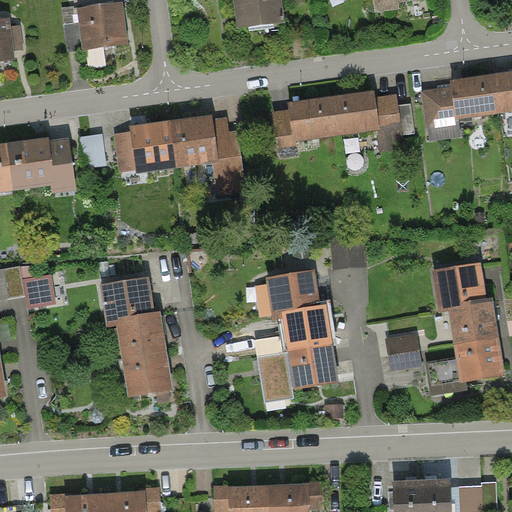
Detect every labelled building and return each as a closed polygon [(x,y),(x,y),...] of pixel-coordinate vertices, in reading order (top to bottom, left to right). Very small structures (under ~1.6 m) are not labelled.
[(275,0),(229,0),(234,31),(279,24),(275,0)] [(117,5),(74,12),(81,55),(124,48),(117,5)] [(13,19),(0,21),(0,62),(20,59),(13,19)] [(511,75),(486,79),(492,123),(511,120),(511,75)] [(486,79),(419,88),(425,132),(492,123),(486,79)] [(394,92),(332,101),(338,143),(400,135),(394,92)] [(332,101),(271,109),(277,152),(338,143),(332,101)] [(231,117),(178,124),(184,171),(237,164),(231,117)] [(178,124),(126,130),(132,177),(184,171),(178,124)] [(87,130),(88,163),(109,162),(108,130),(87,130)] [(65,137),(7,146),(15,195),(72,186),(65,137)] [(7,146),(0,147),(0,197),(15,195),(7,146)] [(334,240),(336,263),(368,261),(367,238),(334,240)] [(55,269),(25,274),(31,305),(60,299),(55,269)] [(435,311),(444,310),(480,305),(475,269),(429,275),(435,311)] [(325,309),(318,310),(315,286),(313,274),(268,281),(273,317),(286,315),(292,354),(263,358),(268,395),(335,385),(331,357),(329,337),(325,309)] [(163,346),(159,317),(153,318),(152,310),(148,282),(102,288),(107,325),(117,323),(128,401),(170,395),(166,363),(163,346)] [(492,343),(486,304),(480,305),(444,310),(450,349),(492,343)] [(412,337),(383,342),(388,374),(418,369),(412,337)] [(493,356),(492,343),(450,349),(455,388),(497,382),(493,356)] [(446,511),(445,484),(417,485),(417,511),(446,511)] [(417,511),(417,485),(389,486),(389,511),(417,511)] [(311,511),(310,488),(267,490),(268,511),(311,511)] [(268,511),(267,490),(224,491),(225,511),(268,511)] [(143,511),(142,495),(102,498),(102,511),(143,511)] [(102,511),(102,498),(61,500),(62,511),(102,511)]
